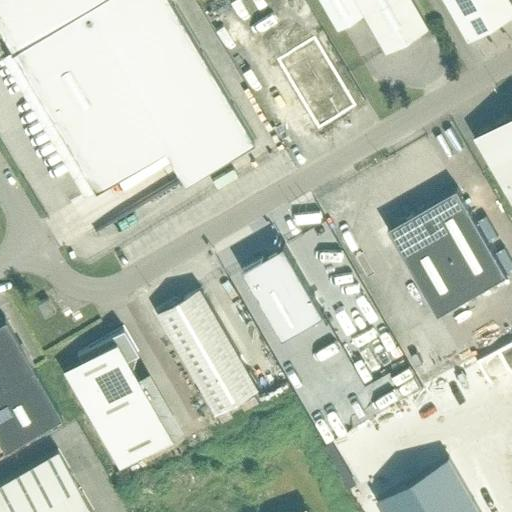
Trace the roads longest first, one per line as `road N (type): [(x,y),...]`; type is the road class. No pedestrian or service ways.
road 1 (unclassified): [(30,240),(69,286),(110,291),(511,60)]
road 2 (unknown): [(30,240),(64,225),(66,208),(0,94)]
